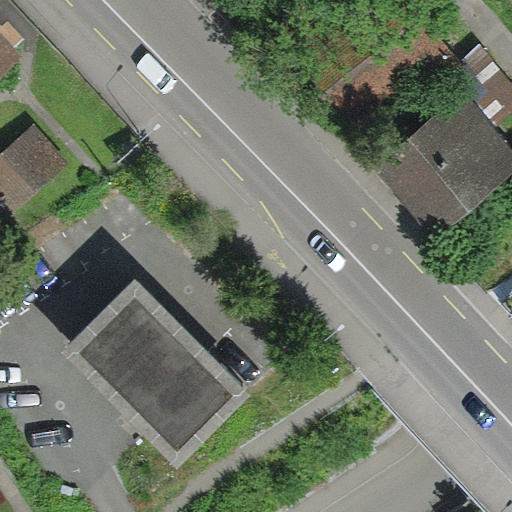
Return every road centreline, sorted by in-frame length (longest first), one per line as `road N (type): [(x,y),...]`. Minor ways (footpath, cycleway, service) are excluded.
road 1 (primary): [(511,417),(138,0)]
road 2 (residential): [(511,408),(366,511)]
